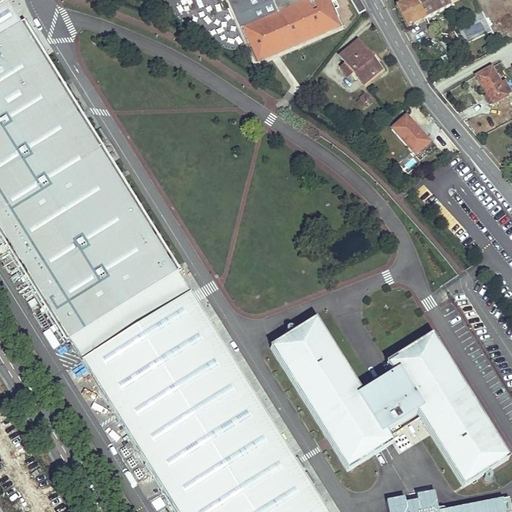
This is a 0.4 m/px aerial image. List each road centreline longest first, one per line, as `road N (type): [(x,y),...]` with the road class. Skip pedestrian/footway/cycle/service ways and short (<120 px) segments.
road 1 (unclassified): [(511,197),(409,68),(372,0)]
road 2 (primary): [(0,352),(99,511)]
